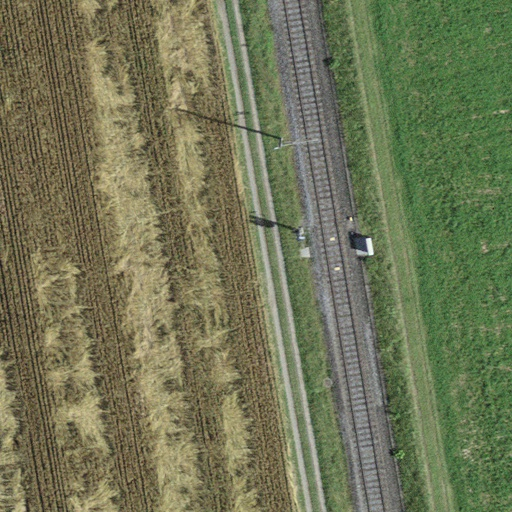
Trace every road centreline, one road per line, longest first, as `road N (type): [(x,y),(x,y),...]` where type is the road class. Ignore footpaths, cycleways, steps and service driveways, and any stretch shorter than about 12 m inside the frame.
road 1 (track): [(317,511),(230,0)]
road 2 (track): [(365,0),(448,511)]
